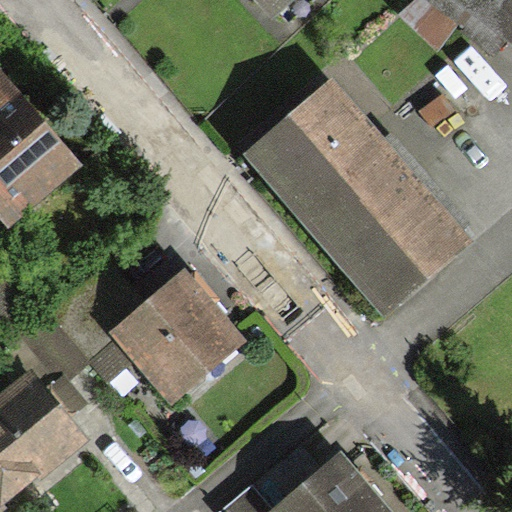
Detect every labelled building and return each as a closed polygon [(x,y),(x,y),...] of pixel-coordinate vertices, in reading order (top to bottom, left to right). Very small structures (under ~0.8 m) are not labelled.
[(252,0),(271,20),(292,0),(252,0)] [(507,40),(457,0),(412,0),(399,16),(438,50),(455,30),(490,60),(507,40)] [(511,0),(457,0),(507,40),(511,43),(511,0)] [(0,72),(0,217),(10,229),(83,166),(1,71),(0,72)] [(333,76),(242,154),(384,319),(475,241),(333,76)] [(147,301),(113,261),(51,314),(91,362),(116,341),(109,333),(147,301)] [(192,274),(186,268),(147,301),(109,333),(116,341),(133,361),(172,405),(248,340),(215,303),(206,291),(192,274)] [(199,269),(192,274),(206,291),(215,303),(222,297),(199,269)] [(0,273),(0,334),(30,312),(0,273)] [(0,356),(0,366),(13,382),(29,368),(51,395),(69,380),(89,364),(91,362),(51,314),(0,356)] [(107,384),(133,361),(116,341),(91,362),(89,364),(107,384)] [(13,382),(0,392),(0,466),(23,493),(88,438),(71,418),(60,405),(51,395),(29,368),(13,382)] [(89,403),(69,380),(51,395),(60,405),(71,418),(89,403)] [(273,509),(269,511),(394,511),(353,464),(341,450),(273,509)] [(0,511),(23,493),(0,466),(0,511)] [(269,511),(273,509),(253,485),(220,511),(269,511)]
